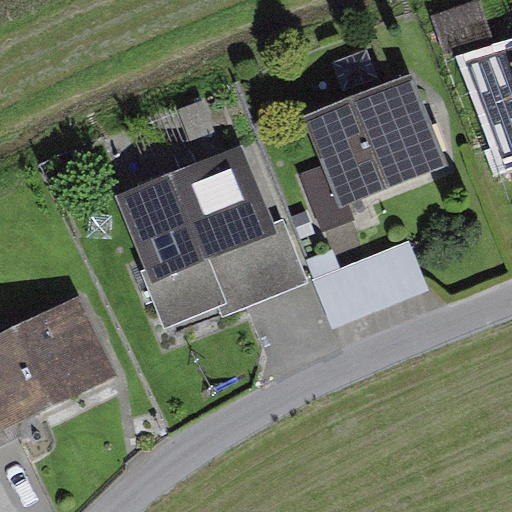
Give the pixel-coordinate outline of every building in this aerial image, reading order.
[(417,87),(315,128),(347,206),(449,165),(417,87)] [(294,165),(324,229),(348,218),(318,154),(294,165)] [(276,233),(239,161),(143,210),(180,283),(276,233)] [(334,325),(432,287),(413,239),(316,277),(334,325)] [(118,378),(79,309),(0,353),(0,415),(12,437),(118,378)]
